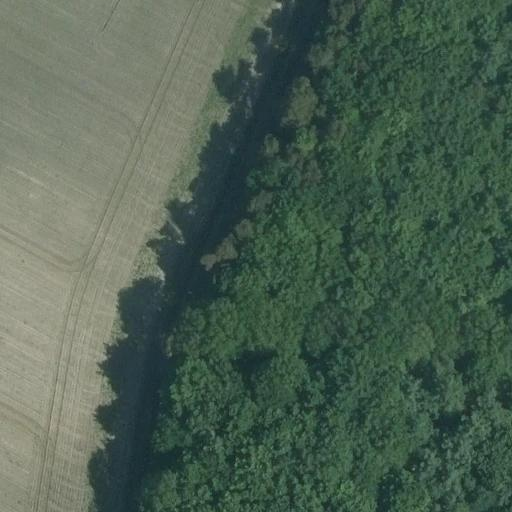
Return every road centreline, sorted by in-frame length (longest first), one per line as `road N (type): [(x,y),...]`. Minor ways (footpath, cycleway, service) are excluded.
road 1 (track): [(126,511),(158,309),(290,0)]
road 2 (track): [(152,352),(511,372)]
